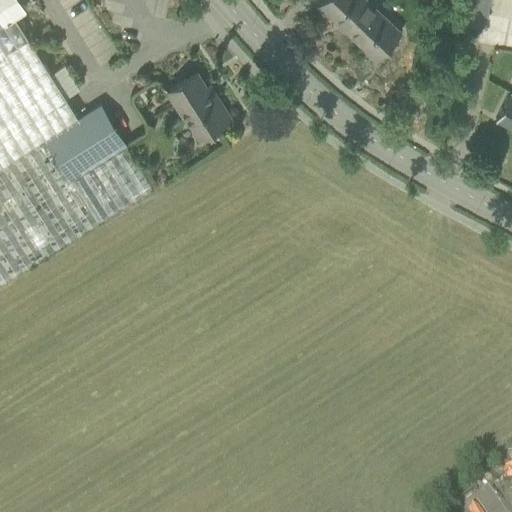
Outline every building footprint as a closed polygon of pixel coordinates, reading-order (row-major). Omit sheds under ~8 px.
[(78,117),(4,0),(0,0),(0,278),(150,183),(100,103),(78,117)] [(361,38),(358,41),(376,58),(389,43),(401,31),(368,0),(321,0),(318,4),(319,5),(322,2),(361,38)] [(461,0),(457,19),(477,24),(482,0),(461,0)] [(56,69),(69,93),(80,87),(67,62),(56,69)] [(182,109),(200,136),(230,117),(216,96),(213,98),(196,71),(167,90),(178,107),(180,110),(182,109)] [(511,99),(503,117),(511,121),(511,99)] [(278,147),(236,174),(251,197),(271,184),(304,210),(323,185),(278,147)] [(333,197),(314,220),(327,230),(345,207),(333,197)]
